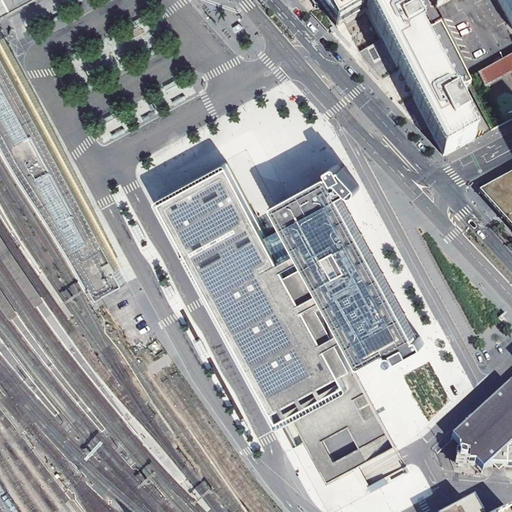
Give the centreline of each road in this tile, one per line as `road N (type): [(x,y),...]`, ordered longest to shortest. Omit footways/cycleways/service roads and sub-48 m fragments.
road 1 (secondary): [(428,196),(247,0)]
road 2 (residential): [(400,233),(484,390)]
road 3 (secondary): [(428,196),(437,218),(511,296)]
